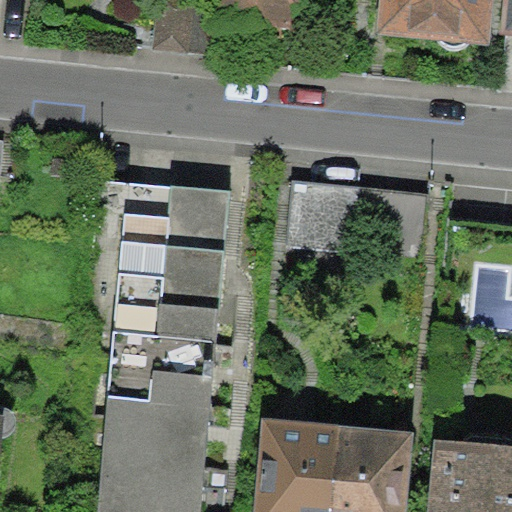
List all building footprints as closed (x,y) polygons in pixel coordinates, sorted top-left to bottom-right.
[(213,0),(157,0),(153,49),(209,55),(213,0)] [(301,0),(218,0),(217,10),(256,15),(282,18),(298,20),(301,0)] [(511,0),(375,0),(371,46),(483,55),(484,42),(511,44),(511,0)] [(204,511),(237,197),(98,182),(84,326),(114,329),(95,511),(204,511)] [(423,206),(291,190),(280,275),(413,291),(423,206)] [(401,511),(408,446),(258,431),(250,511),(401,511)] [(511,511),(511,457),(429,451),(423,511),(511,511)]
